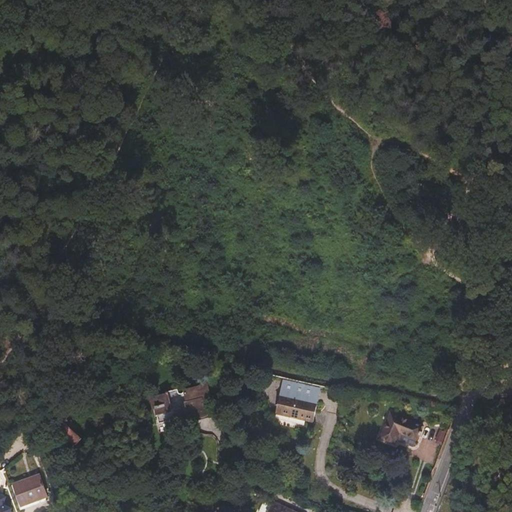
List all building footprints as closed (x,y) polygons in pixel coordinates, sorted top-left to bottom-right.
[(319,389),(281,380),(273,412),(311,421),(319,389)] [(189,420),(208,415),(208,413),(206,414),(203,403),(211,401),(206,384),(183,390),(183,392),(183,394),(181,394),(178,394),(177,391),(175,390),(167,392),(168,395),(149,400),(152,409),(155,409),(159,423),(188,415),(189,420)] [(88,410),(93,404),(80,393),(77,395),(65,407),(68,410),(78,401),(88,410)] [(484,409),(476,408),(476,410),(477,410),(476,415),(483,416),(484,409)] [(53,425),(58,429),(75,445),(81,439),(63,423),(66,420),(58,413),(52,419),(54,422),(52,424),(53,425)] [(398,433),(417,440),(422,426),(390,414),(381,438),(395,443),(396,440),(398,433)] [(414,447),(417,440),(398,433),(396,440),(414,447)] [(38,475),(14,484),(22,506),(46,497),(38,475)] [(5,495),(0,492),(0,511),(10,511),(12,508),(1,505),(5,495)] [(267,511),(292,511),(272,503),(267,511)]
